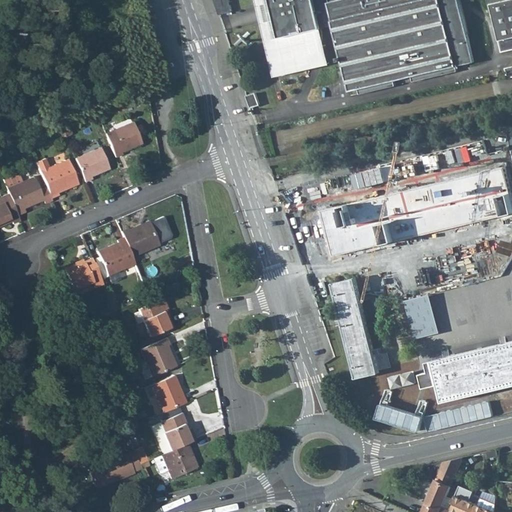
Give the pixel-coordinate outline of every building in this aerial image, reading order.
[(261,0),(263,5),(275,2),(279,19),(266,22),(278,73),(293,69),(294,72),(302,69),(307,66),(311,63),(315,59),(318,54),(320,49),(322,43),(322,36),(322,28),(317,10),(306,13),(303,0),(261,0)] [(330,2),(329,0),(303,0),(306,13),(317,10),(322,28),(336,24),(330,2)] [(457,66),(475,62),(465,21),(460,0),(337,0),(330,2),(336,24),(351,90),(360,88),(396,80),(413,76),(457,66)] [(511,0),(503,0),(491,3),(502,52),(511,49),(511,65),(506,67),(508,78),(511,76),(511,0)] [(275,2),(263,5),(266,22),(279,19),(275,2)] [(330,63),(322,28),(322,36),(322,43),(320,49),(318,54),(315,59),(311,63),(307,66),(302,69),(294,72),(330,63)] [(457,66),(413,76),(414,81),(458,71),(457,66)] [(396,80),(360,88),(361,93),(397,85),(396,80)] [(250,106),(260,103),(257,94),(247,97),(250,106)] [(121,151),(141,143),(132,122),(104,134),(114,157),(123,153),(121,151)] [(65,136),(70,134),(67,126),(62,129),(65,136)] [(60,139),(65,136),(62,129),(57,131),(60,139)] [(90,176),(108,168),(100,148),(74,159),(84,181),(91,178),(90,176)] [(64,186),(76,181),(66,160),(48,167),(44,159),(35,162),(39,171),(45,186),(47,190),(50,198),(58,195),(57,192),(65,189),(64,186)] [(465,213),(498,205),(488,163),(479,165),(481,171),(456,177),(465,213)] [(18,173),(2,180),(5,188),(21,182),(18,173)] [(23,208),(42,200),(44,203),(51,200),(50,198),(47,190),(45,186),(39,189),(33,176),(21,182),(5,188),(8,193),(17,214),(24,211),(23,208)] [(431,221),(432,226),(464,218),(463,214),(465,213),(456,177),(423,185),(431,221)] [(405,227),(431,221),(423,185),(396,191),(405,227)] [(291,203),(299,200),(294,187),(287,190),(291,203)] [(8,193),(0,196),(0,222),(1,221),(2,224),(11,221),(12,223),(19,220),(17,214),(8,193)] [(300,209),(303,220),(366,205),(363,193),(300,209)] [(316,220),(319,233),(369,220),(366,208),(316,220)] [(500,210),(464,218),(467,231),(503,222),(500,210)] [(137,226),(128,229),(127,228),(120,231),(123,237),(131,257),(158,245),(158,243),(172,238),(173,234),(165,216),(149,222),(150,223),(138,228),(137,226)] [(299,224),(302,237),(317,233),(314,220),(299,224)] [(319,235),(322,247),(372,235),(370,223),(319,235)] [(303,239),(305,251),(320,247),(317,235),(303,239)] [(116,242),(108,246),(109,248),(97,254),(107,275),(134,264),(131,257),(123,237),(115,240),(116,242)] [(94,288),(102,284),(91,258),(82,261),(83,263),(76,266),(75,264),(63,269),(72,290),(92,282),(94,288)] [(357,277),(334,282),(357,378),(380,373),(357,277)] [(148,296),(159,291),(156,284),(145,289),(148,296)] [(407,299),(416,338),(442,332),(433,293),(407,299)] [(165,309),(167,308),(162,298),(137,309),(149,336),(172,326),(169,319),(167,320),(162,310),(165,309)] [(114,311),(118,309),(115,300),(110,302),(114,311)] [(109,313),(114,311),(110,302),(106,305),(109,313)] [(166,346),(169,345),(166,337),(139,349),(151,376),(172,367),(167,356),(170,354),(166,346)] [(511,385),(511,340),(435,359),(445,401),(511,385)] [(94,360),(102,357),(100,352),(92,356),(94,360)] [(167,356),(172,367),(175,366),(170,354),(167,356)] [(162,412),(186,402),(173,375),(150,385),(162,412)] [(109,395),(118,391),(115,384),(110,386),(106,388),(109,395)] [(417,388),(376,397),(380,416),(421,407),(417,388)] [(183,424),(186,423),(181,412),(150,425),(163,453),(187,443),(195,439),(190,427),(188,428),(186,430),(183,424)] [(124,429),(131,426),(129,419),(121,423),(124,429)] [(171,478),(197,467),(187,443),(163,453),(160,454),(167,470),(171,478)] [(139,464),(135,455),(133,451),(126,454),(125,453),(105,461),(106,464),(97,468),(95,465),(86,469),(95,489),(134,473),(133,472),(141,468),(139,464)] [(139,464),(147,460),(143,451),(135,455),(139,464)] [(160,454),(152,458),(159,473),(167,470),(160,454)] [(444,467),(424,511),(452,511),(453,510),(457,502),(454,501),(451,510),(443,506),(447,498),(458,472),(463,459),(464,457),(448,460),(446,461),(444,467)] [(141,468),(149,465),(147,460),(139,464),(141,468)] [(0,508),(18,504),(14,490),(0,493),(0,508)] [(496,511),(497,511),(479,504),(457,494),(454,501),(457,502),(453,510),(457,511),(496,511)] [(498,504),(482,497),(479,504),(497,511),(498,504)]
